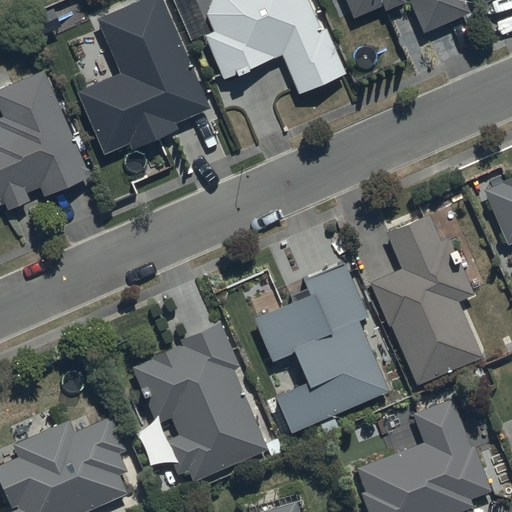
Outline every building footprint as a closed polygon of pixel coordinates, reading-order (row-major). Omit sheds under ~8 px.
[(207,102),(161,0),(125,0),(94,13),(118,66),(75,85),(103,149),(127,138),(130,143),(176,123),(173,117),(207,102)] [(203,28),(222,73),(280,49),(296,87),(343,68),(324,22),(319,24),(308,0),(206,0),(204,7),(211,25),(203,28)] [(468,7),(464,0),(347,0),(352,12),(379,0),(381,0),(383,3),(390,0),(409,0),(421,26),(468,7)] [(88,169),(40,65),(0,82),(0,109),(0,111),(0,110),(0,196),(2,195),(4,202),(27,192),(25,188),(39,181),(43,190),(88,169)] [(511,170),(480,184),(505,239),(511,236),(511,170)] [(390,320),(414,378),(479,350),(456,296),(471,289),(455,251),(456,251),(447,230),(437,235),(425,209),(371,232),(387,268),(368,277),(387,321),(390,320)] [(273,387),(290,424),(387,384),(356,313),(366,310),(343,254),(301,271),(306,285),(252,313),(269,355),(293,345),(300,360),(284,367),(289,381),(273,387)] [(185,464),(191,475),(266,444),(233,364),(237,362),(219,317),(177,334),(180,340),(129,360),(153,418),(168,412),(173,424),(168,427),(170,432),(162,435),(175,468),(185,464)] [(370,511),(438,511),(471,499),(468,493),(490,484),(472,441),(469,443),(449,393),(412,407),(424,437),(357,464),(365,485),(360,487),(370,511)] [(70,511),(125,489),(117,470),(125,467),(118,449),(124,447),(109,413),(72,428),(67,416),(12,439),(17,451),(0,457),(0,478),(11,506),(2,510),(2,511),(70,511)] [(298,511),(294,497),(239,511),(298,511)]
